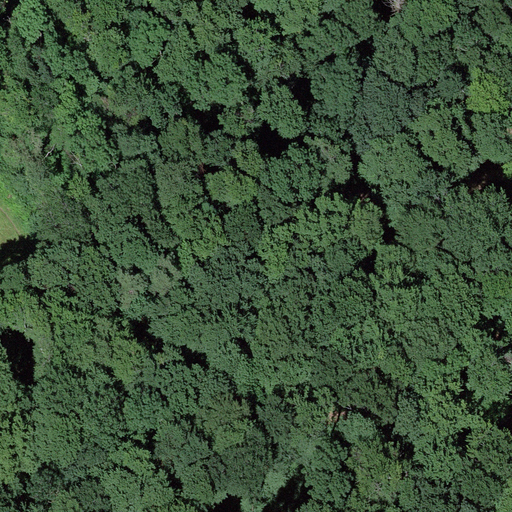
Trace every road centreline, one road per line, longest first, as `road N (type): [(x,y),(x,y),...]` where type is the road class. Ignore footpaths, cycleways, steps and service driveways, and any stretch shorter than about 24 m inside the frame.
road 1 (track): [(0,441),(284,253),(511,173)]
road 2 (track): [(511,371),(416,400),(210,438),(91,478),(34,511)]
road 3 (track): [(511,427),(408,511)]
